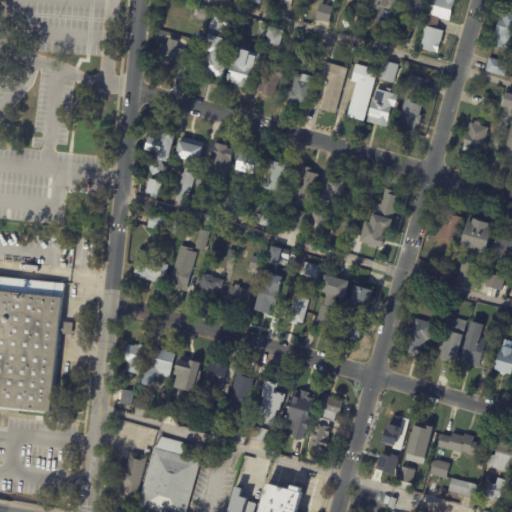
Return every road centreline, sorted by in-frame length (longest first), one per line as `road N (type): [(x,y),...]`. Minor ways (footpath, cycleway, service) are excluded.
road 1 (residential): [(333,511),(478,0)]
road 2 (residential): [(87,511),(139,0)]
road 3 (residential): [(511,415),(108,306)]
road 4 (residential): [(511,193),(130,92)]
